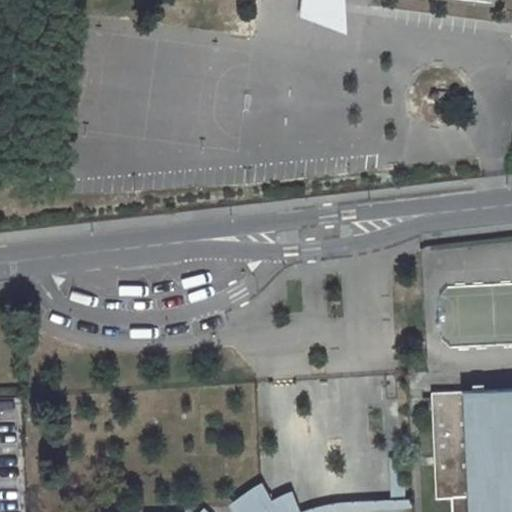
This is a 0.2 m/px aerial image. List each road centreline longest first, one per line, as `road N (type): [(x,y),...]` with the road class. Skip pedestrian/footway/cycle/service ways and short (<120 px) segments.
road 1 (unclassified): [(179,244),(273,252),(361,243),(445,213)]
road 2 (unclassified): [(445,213),(329,216),(231,228),(179,244)]
road 3 (unclassified): [(179,244),(0,265)]
